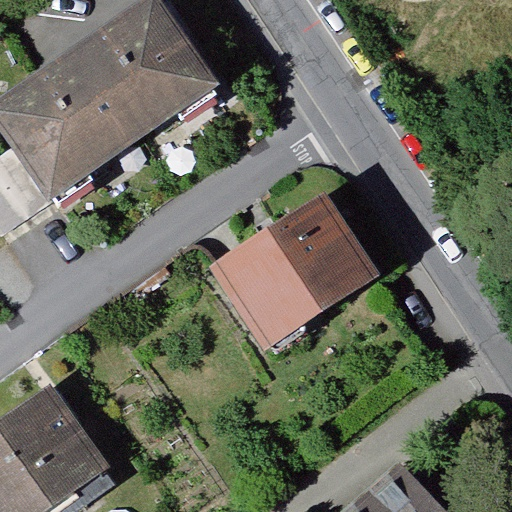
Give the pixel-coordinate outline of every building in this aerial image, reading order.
[(50,213),(56,222),(224,106),(158,11),(0,119),(0,140),(13,160),(50,213)] [(0,168),(0,244),(0,245),(50,213),(13,160),(0,168)] [(331,211),(210,284),(264,372),(385,300),(331,211)] [(41,399),(0,433),(0,511),(70,511),(109,480),(41,399)] [(423,511),(396,481),(360,511),(423,511)]
